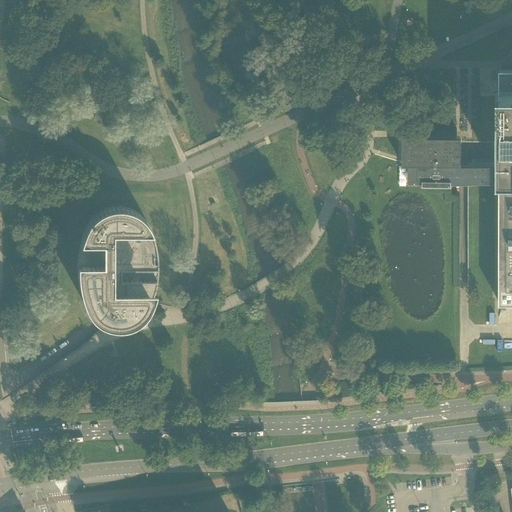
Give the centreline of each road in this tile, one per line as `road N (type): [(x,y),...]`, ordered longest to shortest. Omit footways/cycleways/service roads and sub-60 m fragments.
road 1 (secondary): [(431,410),(0,437)]
road 2 (secondary): [(38,477),(416,438)]
